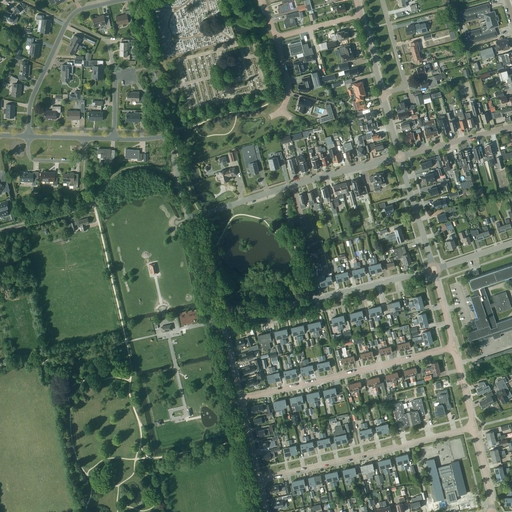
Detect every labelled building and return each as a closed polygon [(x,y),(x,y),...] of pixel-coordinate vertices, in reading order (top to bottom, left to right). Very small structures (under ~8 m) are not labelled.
[(288,3),(293,2),(292,0),(283,0),(284,4),(278,6),(279,9),(278,10),(279,13),(280,13),(290,11),(288,3)] [(19,3),(16,6),(14,8),(15,10),(12,14),(6,11),(3,18),(8,20),(8,21),(11,22),(12,21),(16,23),(18,17),(15,16),(15,15),(17,12),(17,13),(23,8),(19,3)] [(463,10),(459,11),(462,22),(466,21),(478,17),(479,18),(485,17),(486,21),(487,26),(481,27),(482,28),(469,32),(464,33),(466,40),(471,38),(472,42),(497,35),(495,31),(494,27),(498,26),(497,21),(498,20),(497,18),(497,15),(495,16),(494,11),(490,12),(488,8),(489,8),(488,3),(463,10)] [(346,11),(344,4),(339,6),(339,5),(332,7),(333,10),(337,9),(338,13),(346,11)] [(132,20),(129,10),(124,11),(125,11),(126,14),(116,16),(118,25),(129,22),(128,20),(132,20)] [(284,20),(286,28),(296,25),(294,17),(300,16),(299,12),(286,15),(287,19),(284,20)] [(42,20),(40,32),(49,33),(51,20),(43,19),(44,16),(37,15),(36,19),(42,20)] [(106,25),(106,27),(111,26),(108,15),(104,16),(104,15),(100,16),(100,17),(93,19),(93,18),(95,27),(106,25)] [(414,24),(409,26),(409,27),(405,28),(407,34),(416,32),(416,31),(420,30),(421,33),(426,32),(424,23),(419,24),(419,23),(415,24),(416,25),(414,26),(414,24)] [(346,32),(345,30),(340,32),(340,31),(337,32),(337,33),(335,33),(337,41),(341,40),(342,43),(346,42),(345,39),(348,38),(348,37),(349,37),(348,34),(347,34),(347,32),(346,32)] [(96,40),(91,37),(85,34),(83,38),(94,44),(95,43),(96,40)] [(74,35),(70,43),(81,48),(82,46),(78,44),(81,39),(74,35)] [(29,55),(38,56),(40,44),(33,43),(34,38),(27,37),(26,44),(31,45),(29,55)] [(134,43),(132,43),(132,40),(122,39),(121,42),(120,42),(120,55),(123,55),(124,57),(126,57),(127,56),(128,56),(128,46),(134,46),(134,43)] [(510,47),(508,39),(503,40),(503,39),(496,41),(497,45),(495,45),(496,47),(493,47),(494,51),(498,50),(503,49),(504,49),(505,49),(505,48),(506,48),(506,49),(509,48),(510,47)] [(301,41),(288,45),(291,55),(302,52),(303,56),(313,53),(312,47),(309,48),(308,46),(303,47),(302,45),(301,41),(300,41),(301,41)] [(328,49),(337,47),(335,41),(326,43),(328,49)] [(410,46),(412,53),(418,51),(420,51),(417,41),(411,43),(411,46),(410,46)] [(81,48),(70,43),(66,51),(73,54),(76,49),(80,50),(81,48)] [(342,62),(354,59),(352,52),(351,52),(349,45),(344,46),(345,48),(339,49),(342,62)] [(480,55),(481,59),(494,56),(492,47),(479,51),(480,55)] [(418,51),(412,53),(414,60),(415,59),(416,62),(422,60),(422,57),(420,58),(418,51)] [(505,54),(501,55),(503,64),(505,64),(505,65),(508,64),(511,63),(511,56),(511,52),(505,54)] [(306,62),(315,60),(313,54),(305,56),(306,62)] [(83,66),(90,67),(93,67),(93,78),(103,79),(103,72),(104,72),(104,66),(97,66),(98,61),(90,60),(83,60),(83,66)] [(302,60),(293,62),(296,74),(305,71),(302,60)] [(417,69),(418,75),(426,73),(426,72),(431,71),(429,64),(424,65),(424,67),(417,69)] [(60,80),(70,81),(70,74),(72,74),(73,65),(61,65),(60,80)] [(349,70),(349,69),(344,70),(345,74),(350,73),(351,76),(360,73),(359,70),(358,70),(357,68),(349,70)] [(508,68),(498,71),(500,78),(501,77),(502,80),(507,78),(508,82),(511,80),(511,73),(510,74),(508,68)] [(318,71),(312,73),(315,86),(322,84),(318,71)] [(429,79),(428,79),(420,81),(422,87),(429,85),(429,82),(434,80),(435,81),(442,79),(442,78),(441,74),(429,78),(429,79)] [(10,82),(13,84),(12,96),(21,96),(22,84),(16,83),(17,82),(18,79),(13,76),(10,82)] [(301,78),(303,84),(299,84),(298,91),(303,91),(303,92),(308,92),(308,91),(309,91),(309,85),(311,84),(309,76),(301,78)] [(352,88),(348,89),(348,92),(363,88),(361,82),(353,84),(353,83),(351,84),(352,88)] [(363,88),(348,92),(349,95),(353,94),(353,93),(354,93),(355,96),(355,97),(356,101),(363,99),(362,95),(365,94),(363,88)] [(440,89),(430,92),(432,98),(441,96),(440,89)] [(137,101),(137,103),(147,103),(147,97),(139,97),(139,92),(135,92),(135,93),(127,92),(127,100),(137,101)] [(414,96),(416,105),(424,103),(421,94),(414,96)] [(511,96),(507,98),(506,95),(501,97),(502,103),(510,101),(511,105),(511,96)] [(304,98),(303,98),(303,99),(300,98),(300,97),(299,97),(297,106),(300,106),(299,111),(298,111),(306,113),(305,113),(307,108),(308,109),(309,109),(311,101),(311,100),(311,101),(307,100),(307,99),(307,100),(304,99),(304,98)] [(474,115),(479,114),(474,97),(470,98),(474,115)] [(355,101),(352,102),(354,110),(361,108),(361,110),(366,109),(365,104),(360,105),(359,101),(356,102),(355,101)] [(398,103),(399,106),(396,107),(397,112),(405,110),(405,111),(415,108),(414,104),(407,106),(406,104),(405,101),(398,103)] [(6,117),(14,118),(14,105),(6,104),(6,110),(4,110),(4,113),(6,113),(6,117)] [(52,119),(56,119),(56,112),(60,112),(60,106),(52,106),(52,111),(44,110),(44,118),(52,118),(52,119)] [(480,107),(477,108),(479,113),(480,112),(482,119),(483,119),(484,123),(489,121),(488,117),(489,117),(488,112),(482,114),(482,112),(480,107)] [(511,110),(511,107),(500,111),(501,117),(505,116),(504,113),(511,110)] [(407,111),(398,114),(399,119),(405,118),(409,117),(408,114),(412,113),(415,113),(414,109),(411,110),(407,111)] [(67,119),(79,120),(80,111),(67,110),(67,119)] [(103,112),(89,111),(89,120),(102,120),(103,112)] [(366,117),(367,120),(371,119),(371,118),(375,117),(374,111),(365,113),(363,114),(362,111),(356,113),(357,116),(358,120),(364,118),(366,117)] [(140,112),(140,114),(127,113),(126,121),(140,122),(140,119),(143,119),(143,112),(140,112)] [(452,118),(451,112),(448,113),(447,113),(448,119),(449,122),(451,131),(457,130),(455,123),(455,122),(454,117),(452,118)] [(465,113),(466,116),(469,127),(475,125),(473,117),(471,118),(469,112),(465,113)] [(335,119),(333,113),(328,114),(329,115),(320,118),(321,123),(335,119)] [(440,125),(441,125),(443,133),(449,132),(446,123),(444,115),(440,116),(441,119),(439,119),(440,125)] [(401,124),(402,130),(410,128),(410,126),(415,125),(414,120),(409,122),(401,124)] [(434,120),(428,121),(432,136),(438,135),(434,120)] [(432,136),(428,121),(425,122),(426,125),(425,126),(426,128),(424,129),(425,132),(427,138),(432,136)] [(378,127),(376,122),(361,126),(362,130),(368,128),(368,131),(372,130),(372,129),(378,127)] [(314,132),(313,129),(302,132),(304,138),(307,137),(306,135),(309,134),(309,133),(314,132)] [(291,135),(292,141),(302,138),(301,132),(291,135)] [(373,138),(373,141),(381,139),(380,135),(379,133),(373,135),(372,132),(366,134),(368,140),(373,138)] [(413,142),(413,141),(415,140),(413,133),(411,134),(411,132),(406,133),(407,135),(404,136),(405,142),(409,141),(409,143),(410,143),(411,143),(413,143),(413,142)] [(357,137),(360,147),(356,148),(359,156),(363,155),(365,154),(363,146),(365,146),(362,136),(357,137)] [(375,145),(374,143),(365,145),(367,152),(371,151),(371,150),(375,148),(376,152),(384,150),(382,143),(375,145)] [(485,148),(487,156),(489,155),(490,158),(491,158),(491,159),(489,160),(490,165),(494,164),(492,157),(493,157),(492,154),(495,153),(492,143),(487,145),(487,148),(485,148)] [(334,159),(335,163),(341,161),(339,153),(336,154),(334,147),(335,147),(334,144),(333,144),(327,145),(328,149),(331,157),(333,157),(333,159),(334,159)] [(256,158),(252,145),(242,147),(245,161),(248,160),(251,174),(259,172),(256,158)] [(321,145),(318,146),(317,146),(320,158),(321,158),(323,166),(329,164),(327,156),(324,157),(322,152),(326,151),(325,147),(322,148),(321,145)] [(347,155),(348,159),(354,157),(353,153),(352,150),(351,145),(347,146),(348,151),(345,152),(346,155),(347,155)] [(473,148),(475,156),(474,156),(475,160),(483,157),(482,151),(479,152),(478,147),(473,148)] [(110,159),(111,149),(98,149),(98,154),(101,154),(101,158),(105,158),(105,165),(113,165),(113,159),(110,159)] [(131,149),(125,149),(125,158),(137,158),(137,160),(142,160),(142,153),(139,153),(139,150),(131,150),(131,149)] [(308,150),(309,153),(312,163),(314,168),(320,167),(318,159),(317,155),(314,156),(312,149),(308,150)] [(470,149),(464,151),(467,160),(469,169),(472,168),(470,162),(469,160),(472,159),(470,149)] [(229,153),(231,161),(237,160),(235,151),(229,153)] [(460,159),(458,159),(459,165),(459,166),(462,165),(464,172),(469,171),(468,166),(466,158),(465,159),(464,152),(463,151),(458,152),(460,159)] [(511,151),(502,154),(504,160),(511,157),(511,151)] [(268,159),(271,169),(280,167),(278,159),(282,158),(281,152),(274,153),(275,157),(268,159)] [(300,166),(301,167),(302,171),(308,170),(307,166),(307,165),(306,162),(304,162),(303,160),(305,160),(303,154),(298,155),(299,161),(300,161),(300,163),(299,164),(300,166)] [(444,156),(446,166),(443,167),(444,171),(450,170),(449,166),(452,165),(449,154),(444,156)] [(421,163),(423,169),(433,166),(432,164),(436,162),(435,157),(426,159),(427,161),(421,163)] [(295,158),(288,160),(290,170),(291,170),(292,174),(298,172),(296,165),(297,164),(295,158)] [(227,177),(236,174),(234,168),(219,172),(222,182),(223,182),(224,183),(227,182),(227,181),(228,180),(227,177)] [(25,173),(25,171),(20,171),(20,181),(32,182),(32,185),(36,185),(36,178),(33,178),(33,173),(25,173)] [(53,185),(57,185),(57,177),(54,177),(55,172),(41,172),(41,181),(53,181),(53,185)] [(384,175),(383,172),(374,175),(369,177),(371,182),(375,181),(376,183),(373,184),(375,191),(380,189),(379,186),(380,186),(379,183),(381,183),(382,186),(386,185),(385,182),(384,175)] [(425,175),(426,181),(430,180),(431,182),(435,180),(434,175),(437,174),(436,172),(433,173),(425,175)] [(70,174),(63,174),(63,183),(70,183),(70,186),(78,186),(78,180),(74,180),(74,173),(70,173),(70,174)] [(0,193),(3,189),(6,191),(9,190),(6,179),(3,180),(1,183),(0,182),(0,193)] [(359,179),(352,181),(354,186),(353,186),(354,189),(356,197),(357,197),(356,196),(368,193),(365,185),(365,186),(361,187),(359,179)] [(462,189),(473,186),(471,180),(460,183),(462,189)] [(483,183),(486,194),(494,193),(491,181),(483,183)] [(350,195),(347,187),(348,187),(346,182),(340,184),(342,193),(346,192),(347,196),(350,195)] [(335,191),(336,195),(337,198),(339,197),(340,198),(343,198),(342,193),(340,184),(333,186),(334,191),(335,191)] [(431,195),(436,193),(436,196),(439,195),(438,190),(440,189),(439,186),(437,187),(429,189),(431,195)] [(329,196),(327,187),(321,189),(323,198),(326,197),(327,201),(330,201),(329,196)] [(475,189),(477,198),(484,196),(481,188),(475,189)] [(304,193),(299,195),(301,204),(300,204),(301,208),(305,207),(305,204),(306,203),(307,202),(304,193)] [(433,202),(435,208),(442,206),(442,207),(448,205),(446,199),(440,201),(440,200),(433,202)] [(0,216),(4,215),(4,216),(9,215),(8,211),(7,208),(10,207),(8,201),(0,203),(0,216)] [(381,209),(384,208),(387,216),(391,215),(390,212),(394,211),(392,204),(385,206),(384,202),(379,204),(381,209)] [(445,213),(437,215),(439,221),(447,219),(446,217),(450,216),(449,212),(456,210),(455,207),(444,210),(445,213)] [(79,220),(70,223),(71,227),(72,230),(76,229),(75,224),(78,224),(78,227),(81,227),(82,230),(83,231),(86,230),(86,229),(87,229),(86,224),(89,224),(87,218),(79,220)] [(506,224),(503,225),(505,230),(511,228),(510,223),(508,219),(505,220),(506,224)] [(441,225),(443,231),(447,229),(446,228),(452,225),(450,221),(445,224),(444,223),(441,225)] [(505,230),(503,225),(500,226),(499,222),(496,223),(497,227),(499,233),(505,230)] [(485,231),(482,232),(483,238),(490,235),(488,230),(487,226),(483,227),(485,231)] [(385,236),(386,239),(402,234),(400,227),(394,229),(395,233),(388,235),(385,236)] [(483,238),(482,232),(479,234),(477,229),(474,230),(476,235),(475,235),(477,240),(483,238)] [(459,233),(460,236),(462,242),(464,241),(465,244),(471,242),(468,236),(465,237),(463,231),(459,233)] [(402,234),(386,239),(385,239),(386,242),(394,240),(393,239),(397,238),(398,242),(404,240),(402,234)] [(451,240),(445,242),(447,246),(448,245),(449,249),(456,247),(454,242),(456,242),(453,235),(449,236),(451,240)] [(395,257),(396,259),(403,257),(405,264),(411,262),(408,253),(405,254),(402,246),(393,249),(395,257)] [(1,255),(4,268),(10,266),(7,254),(1,255)] [(393,260),(396,259),(395,257),(393,257),(392,257),(389,258),(390,263),(387,263),(388,269),(395,267),(393,260)] [(156,263),(148,265),(151,275),(159,273),(156,263)] [(511,316),(496,322),(493,314),(493,313),(491,307),(495,306),(498,312),(511,308),(506,291),(492,296),(494,303),(490,304),(486,292),(485,292),(483,285),(511,275),(511,263),(480,275),(480,274),(479,271),(476,272),(477,275),(477,276),(468,279),(471,289),(472,289),(475,295),(471,297),(478,319),(474,320),(477,329),(466,332),(469,341),(470,344),(493,336),(494,339),(501,337),(500,334),(511,329),(511,316)] [(360,266),(357,266),(360,276),(366,274),(364,267),(360,268),(360,266)] [(414,300),(411,301),(412,304),(422,302),(421,295),(413,297),(414,300)] [(387,304),(390,314),(390,315),(393,314),(394,317),(396,316),(395,312),(395,310),(393,303),(387,304)] [(374,307),(368,309),(370,316),(373,315),(374,318),(377,317),(374,307)] [(419,318),(416,319),(416,321),(427,319),(425,313),(418,315),(419,318)] [(337,317),(331,318),(333,325),(336,325),(337,324),(337,327),(340,326),(339,324),(337,317)] [(314,322),(308,324),(310,331),(313,330),(313,333),(316,332),(314,322)] [(281,330),(275,331),(276,339),(279,338),(280,340),(283,339),(282,338),(282,337),(281,330)] [(423,336),(420,336),(421,339),(431,336),(429,331),(422,332),(423,336)] [(267,349),(264,334),(258,335),(259,342),(262,342),(264,350),(267,349)] [(243,339),(236,341),(238,347),(239,347),(239,349),(242,348),(241,346),(245,345),(245,344),(248,343),(249,346),(252,344),(250,336),(246,338),(243,339)] [(405,342),(405,340),(402,340),(405,349),(411,348),(409,341),(405,342)] [(248,347),(250,351),(239,355),(241,361),(246,359),(246,360),(247,360),(253,358),(254,357),(252,353),(253,352),(252,350),(258,348),(257,344),(248,347)] [(386,344),(384,345),(387,354),(392,352),(392,350),(391,346),(387,347),(386,344)] [(368,352),(368,349),(365,349),(368,359),(374,357),(372,351),(368,352)] [(347,354),(349,363),(355,362),(353,355),(351,356),(350,353),(349,354),(347,354)] [(259,358),(254,360),(253,360),(256,368),(262,366),(259,358)] [(325,359),(322,360),(325,369),(331,368),(329,361),(326,362),(325,359)] [(303,363),(300,364),(300,367),(302,375),(308,373),(306,366),(306,363),(305,360),(302,360),(303,363)] [(432,366),(425,368),(426,371),(430,370),(439,367),(437,362),(431,363),(432,366)] [(254,364),(242,368),(244,374),(256,370),(254,364)] [(292,367),(289,367),(291,377),(297,376),(296,371),(296,368),(292,369),(292,367)] [(412,378),(410,369),(404,370),(406,377),(409,376),(410,378),(412,378)] [(275,370),(272,371),(275,381),(280,379),(279,372),(276,373),(275,370)] [(393,383),(391,373),(385,375),(387,381),(390,381),(391,383),(392,383),(393,383)] [(379,377),(373,378),(375,387),(377,387),(381,386),(380,383),(379,377)] [(256,385),(259,384),(257,379),(254,380),(253,378),(245,381),(247,387),(248,387),(249,388),(253,387),(252,385),(255,384),(256,385)] [(375,387),(373,378),(367,380),(368,386),(372,385),(372,388),(373,388),(375,387)] [(484,381),(478,383),(480,386),(476,388),(478,392),(477,393),(478,395),(487,390),(490,389),(488,384),(486,386),(484,381)] [(354,383),(348,384),(350,391),(354,390),(354,392),(356,392),(354,383)] [(507,395),(504,388),(496,393),(500,399),(502,403),(509,400),(507,395)] [(436,415),(437,417),(447,414),(446,409),(450,408),(446,391),(436,393),(439,405),(434,406),(435,410),(436,415)] [(487,398),(479,402),(483,408),(494,402),(490,396),(493,394),(491,392),(485,395),(487,398)] [(312,393),(307,394),(308,401),(311,400),(312,403),(315,402),(314,400),(312,393)] [(296,396),(290,398),(291,405),(295,404),(296,411),(299,410),(298,406),(296,396)] [(411,411),(409,411),(412,424),(415,423),(414,422),(422,421),(420,415),(425,414),(421,398),(411,400),(414,411),(412,412),(411,411)] [(412,424),(409,411),(407,412),(407,413),(405,414),(402,402),(392,404),(396,422),(401,420),(402,426),(410,424),(410,425),(412,424)] [(252,413),(260,411),(264,410),(262,404),(258,405),(251,407),(252,413)] [(255,424),(256,425),(259,424),(259,423),(262,423),(262,422),(266,422),(265,417),(261,418),(261,417),(254,419),(255,424)] [(347,441),(345,429),(342,430),(341,425),(338,426),(342,442),(347,441)] [(336,444),(342,442),(338,426),(334,427),(335,431),(333,432),(336,444)] [(367,426),(364,427),(367,436),(373,435),(371,428),(368,429),(367,426)] [(494,437),(487,439),(489,445),(496,443),(495,440),(506,437),(505,434),(500,435),(496,436),(494,437)] [(325,436),(323,436),(325,446),(331,445),(329,438),(326,438),(325,436)] [(267,440),(259,442),(260,448),(268,446),(269,448),(273,447),(271,439),(267,440)] [(274,451),(262,454),(263,460),(275,458),(274,451)] [(501,454),(491,456),(493,462),(500,460),(499,457),(506,455),(505,453),(501,454)] [(438,467),(437,461),(434,462),(434,458),(426,460),(430,476),(432,484),(430,485),(434,501),(444,499),(444,498),(447,498),(448,503),(457,500),(456,495),(459,495),(467,493),(459,461),(451,463),(451,464),(438,467)] [(384,460),(378,461),(380,468),(383,468),(384,470),(386,469),(384,460)] [(365,472),(366,474),(367,478),(370,478),(368,471),(366,464),(360,466),(362,473),(365,472)] [(349,468),(343,470),(344,477),(348,476),(348,479),(351,478),(350,476),(349,468)] [(331,472),(325,474),(327,481),(330,480),(330,483),(333,482),(333,480),(331,472)] [(320,475),(314,476),(316,483),(316,486),(317,490),(320,489),(319,486),(323,486),(322,482),(320,475)] [(314,476),(308,478),(310,485),(313,484),(314,486),(316,486),(316,483),(314,476)] [(298,480),(292,481),(293,489),(297,488),(297,490),(300,490),(299,487),(298,480)] [(278,485),(269,487),(271,493),(279,491),(284,490),(284,487),(282,487),(281,484),(278,485)] [(273,501),(273,502),(272,502),(272,505),(273,507),(274,507),(274,508),(281,506),(281,508),(284,508),(286,507),(285,504),(286,504),(285,499),(292,498),(291,494),(278,497),(279,500),(273,501)] [(321,496),(322,501),(321,501),(321,498),(319,499),(321,503),(322,503),(322,501),(328,500),(327,494),(321,496)] [(410,503),(412,510),(421,507),(419,501),(422,500),(421,495),(416,496),(417,501),(410,503)] [(396,504),(397,511),(401,511),(404,511),(402,503),(405,502),(404,497),(399,498),(400,503),(396,504)] [(385,501),(382,501),(384,511),(391,511),(390,506),(386,507),(385,505),(386,505),(385,501)]
